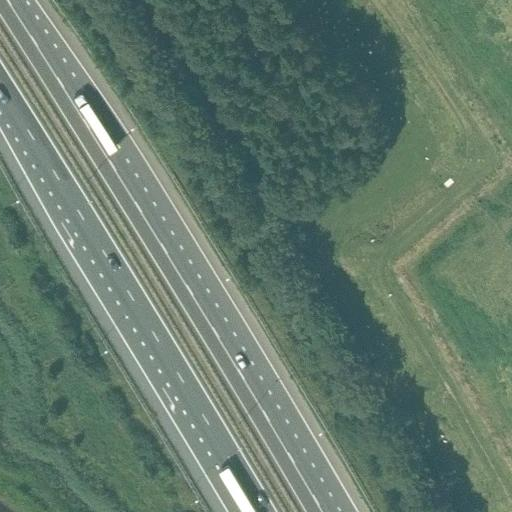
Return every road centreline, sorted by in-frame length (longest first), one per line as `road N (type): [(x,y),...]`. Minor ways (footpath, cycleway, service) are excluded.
road 1 (motorway): [(319,511),(148,214),(7,0)]
road 2 (motorway): [(0,89),(254,511)]
